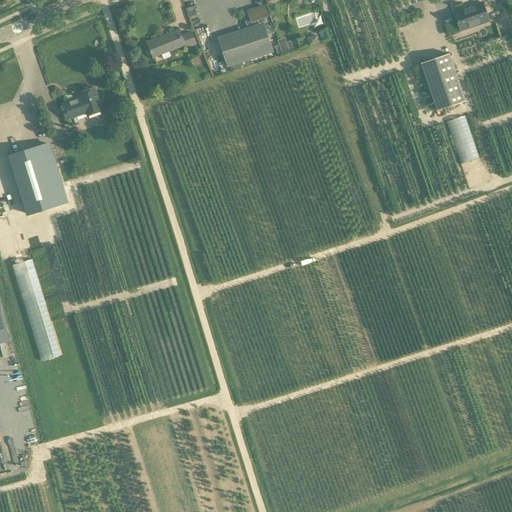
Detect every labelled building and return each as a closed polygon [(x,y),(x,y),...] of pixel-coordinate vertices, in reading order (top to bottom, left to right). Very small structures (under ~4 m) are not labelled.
[(482,2),(454,12),(460,31),(488,21),(482,2)] [(243,15),(247,27),(217,37),(227,67),(273,52),(264,22),(258,24),(257,20),(268,17),(264,5),(246,10),(247,14),(243,15)] [(152,58),(184,45),(185,49),(196,45),(191,32),(181,36),(178,29),(146,42),(152,58)] [(319,42),(317,34),(307,37),(309,45),(319,42)] [(285,38),(277,40),(279,44),(274,46),(277,54),(293,49),(290,41),(286,42),(285,38)] [(465,101),(449,54),(420,64),(437,111),(465,101)] [(82,98),(62,105),(67,118),(86,112),(87,115),(102,110),(95,89),(90,91),(90,88),(89,88),(84,89),(83,91),(84,93),(80,94),(82,98)] [(459,163),(478,158),(467,115),(448,120),(459,163)] [(39,147),(10,156),(22,194),(51,185),(39,147)] [(34,257),(13,263),(40,361),(61,356),(34,257)]
